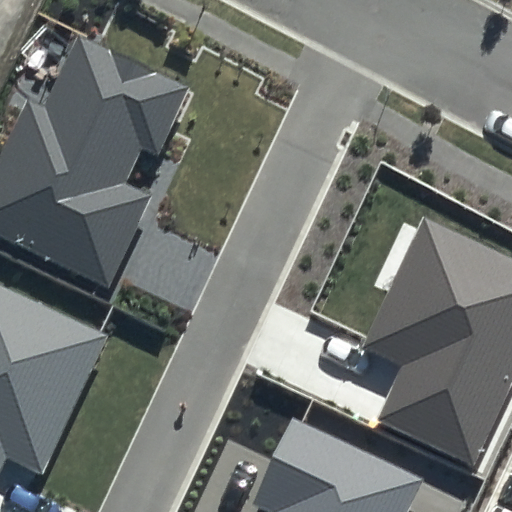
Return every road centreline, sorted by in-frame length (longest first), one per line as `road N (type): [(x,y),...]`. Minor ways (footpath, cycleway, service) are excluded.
road 1 (residential): [(137,511),(372,12)]
road 2 (residential): [(372,12),(511,85)]
